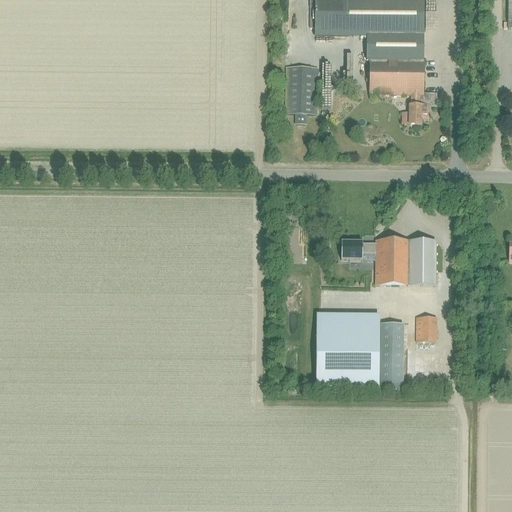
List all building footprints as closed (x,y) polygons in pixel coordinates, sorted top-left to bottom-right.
[(309,0),(309,30),(316,30),(316,38),(366,39),(366,62),(369,62),(369,97),(410,97),(410,107),(409,107),(408,127),(421,127),(421,120),(429,120),(429,108),(422,108),(423,0),(309,0)] [(317,117),(318,70),(285,69),(284,116),(295,116),(294,126),(306,127),(306,117),(317,117)] [(375,255),(375,288),(410,288),(410,243),(375,243),(375,246),(375,255)] [(436,243),(410,243),(410,288),(436,288),(436,243)] [(375,255),(375,246),(362,246),(362,244),(340,244),(340,262),(362,262),(362,255),(375,255)] [(316,317),(316,389),(377,390),(377,317),(316,317)] [(436,352),(436,320),(416,320),(415,344),(424,344),(424,352),(436,352)] [(381,327),(380,392),(402,392),(403,327),(381,327)]
